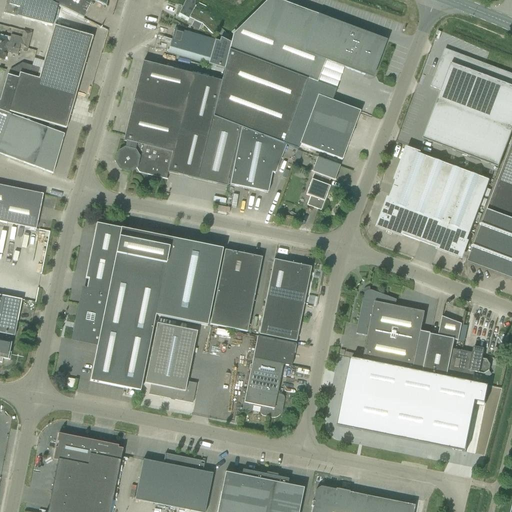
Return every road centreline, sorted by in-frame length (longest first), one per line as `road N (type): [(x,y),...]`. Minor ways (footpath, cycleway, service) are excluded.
road 1 (unclassified): [(304,451),(32,398)]
road 2 (unclassified): [(345,251),(80,191)]
road 3 (unclassified): [(345,251),(439,0)]
road 4 (unclassified): [(32,398),(80,191)]
road 5 (unclassified): [(304,451),(345,251)]
road 6 (unclassified): [(80,191),(120,43),(140,10)]
road 7 (unclassified): [(511,313),(345,251)]
road 8 (unclassified): [(461,485),(304,451)]
